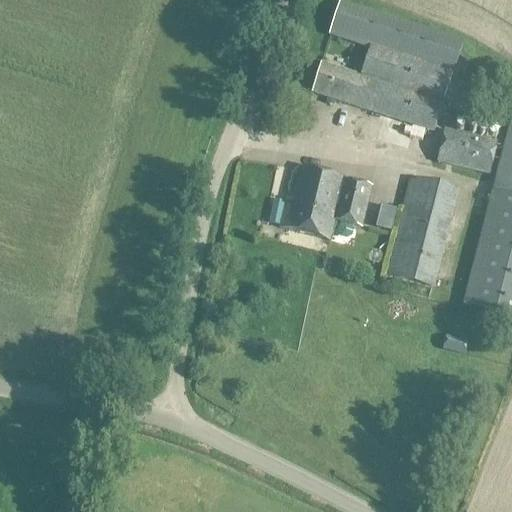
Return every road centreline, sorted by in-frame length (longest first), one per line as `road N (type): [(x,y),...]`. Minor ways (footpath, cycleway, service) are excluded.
road 1 (track): [(281,0),(204,219),(169,421)]
road 2 (unclassified): [(0,389),(169,421),(357,511)]
